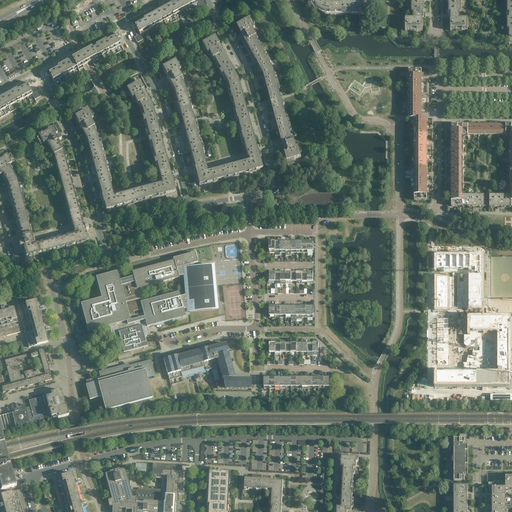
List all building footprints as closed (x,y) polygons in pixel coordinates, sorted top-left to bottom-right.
[(167,27),(185,16),(199,8),(199,9),(205,6),(201,0),(196,3),(194,0),(178,0),(131,26),(137,36),(134,38),(137,43),(143,40),(140,35),(159,25),(161,30),(167,27)] [(326,0),(308,0),(309,1),(311,0),(315,8),(321,11),(326,0)] [(347,14),(347,2),(341,2),(341,0),(334,0),(335,3),(332,3),(327,0),(326,0),(321,11),(326,14),(326,12),(327,13),(330,13),(330,14),(335,14),(335,16),(342,16),(342,14),(347,14)] [(364,14),(364,2),(367,2),(366,0),(354,0),(354,2),(347,2),(347,14),(352,14),(352,12),(358,12),(358,14),(364,14)] [(422,31),(422,19),(426,19),(426,12),(424,12),(424,7),(411,7),(411,12),(410,12),(410,18),(405,18),(405,31),(411,31),(411,29),(414,29),(416,29),(416,31),(422,31)] [(467,31),(467,18),(463,18),(463,12),(461,12),(461,7),(448,7),(448,12),(447,12),(447,19),(450,19),(450,31),(456,31),(456,29),(461,29),(461,31),(467,31)] [(260,42),(255,32),(253,30),(255,29),(250,19),(237,26),(242,36),(243,39),(244,39),(249,48),(260,42)] [(87,64),(92,61),(95,67),(100,64),(100,63),(118,53),(123,51),(119,42),(121,40),(117,33),(81,54),(45,73),(49,80),(52,79),(53,82),(48,85),(51,91),(57,87),(80,74),(80,75),(85,72),(83,67),(87,64)] [(226,58),(221,49),(222,49),(220,46),(219,46),(214,37),(201,44),(207,54),(209,53),(215,64),(226,58)] [(267,58),(266,56),(267,55),(266,55),(264,53),(266,52),(264,49),(265,48),(261,41),(260,42),(249,48),(256,61),(256,62),(257,64),(258,64),(263,74),(274,70),(269,62),(271,61),(269,58),(267,58)] [(234,71),(233,69),(232,68),(226,58),(215,64),(221,75),(222,74),(224,77),(222,77),(223,78),(224,77),(228,84),(237,78),(234,72),(234,71)] [(185,84),(180,74),(178,72),(180,70),(175,61),(162,68),(167,77),(167,78),(168,80),(169,81),(174,91),(185,88),(184,86),(184,85),(185,84)] [(280,86),(276,71),(274,71),(274,70),(263,74),(265,81),(265,82),(266,85),(268,93),(269,96),(280,93),(278,86),(280,86)] [(423,81),(423,78),(421,78),(421,70),(409,70),(409,76),(408,76),(407,76),(407,81),(408,81),(409,81),(409,87),(421,87),(421,81),(423,81)] [(241,92),(239,83),(238,80),(237,78),(228,84),(230,91),(228,91),(229,96),(230,95),(231,98),(230,98),(230,99),(232,98),(233,105),(244,102),(242,96),(243,95),(242,92),(241,92)] [(16,110),(13,105),(32,95),(34,100),(40,97),(37,91),(35,93),(29,82),(0,98),(0,118),(10,113),(11,113),(16,110)] [(152,106),(147,95),(146,95),(146,94),(145,92),(144,91),(139,82),(126,89),(132,99),(134,98),(140,111),(153,107),(152,106)] [(423,95),(423,92),(421,92),(421,87),(409,87),(409,92),(408,92),(407,92),(407,97),(408,98),(409,98),(409,103),(421,103),(421,95),(423,95)] [(189,102),(188,99),(190,99),(188,94),(187,95),(185,88),(174,91),(177,102),(177,105),(178,105),(180,112),(191,109),(192,109),(190,101),(189,102)] [(287,113),(283,99),(282,99),(280,93),(269,96),(270,100),(271,102),(271,103),(271,105),(272,106),(275,117),(287,113)] [(248,113),(247,113),(245,108),(245,106),(246,106),(244,102),(233,105),(235,111),(235,112),(234,112),(235,116),(236,116),(236,119),(235,119),(237,125),(249,122),(248,116),(248,113)] [(427,127),(427,119),(421,119),(421,116),(421,114),(423,114),(423,111),(421,111),(421,103),(409,103),(409,108),(408,108),(407,109),(407,113),(408,114),(409,114),(409,116),(409,119),(414,119),(414,124),(413,124),(413,125),(413,129),(413,130),(414,130),(414,135),(427,135),(427,130),(429,130),(429,127),(427,127)] [(160,134),(157,122),(157,121),(156,118),(153,107),(140,111),(144,122),(145,121),(149,135),(149,136),(150,138),(148,138),(149,143),(151,142),(151,145),(150,145),(152,153),(164,150),(162,143),(163,142),(162,139),(161,139),(160,134)] [(183,125),(184,126),(183,126),(184,129),(187,140),(200,137),(197,125),(196,126),(195,123),(196,123),(196,121),(194,115),(192,116),(191,109),(180,112),(183,125)] [(99,135),(92,123),(91,121),(93,120),(88,110),(74,117),(80,126),(79,127),(81,129),(81,130),(87,140),(99,136),(99,135)] [(291,127),(290,123),(288,124),(287,121),(289,120),(287,113),(275,117),(277,123),(276,124),(277,127),(278,127),(280,137),(291,134),(289,128),(291,127)] [(257,151),(256,148),(254,137),(253,137),(253,134),(249,122),(237,125),(240,138),(241,137),(242,140),(241,140),(241,141),(243,140),(246,151),(247,155),(248,158),(249,157),(250,160),(237,164),(241,176),(253,173),(252,172),(255,171),(255,172),(256,172),(255,170),(262,168),(260,158),(261,158),(260,154),(259,154),(258,152),(258,151),(257,151)] [(468,136),(468,135),(468,125),(451,125),(451,141),(462,141),(462,136),(468,136)] [(505,135),(505,125),(479,125),(479,135),(505,135)] [(21,194),(20,192),(21,192),(20,189),(19,189),(17,180),(9,167),(10,167),(9,165),(14,162),(9,154),(3,158),(0,160),(0,176),(3,175),(4,178),(3,178),(5,182),(6,181),(8,184),(9,187),(7,188),(9,195),(11,194),(11,197),(12,198),(10,199),(13,210),(15,210),(16,212),(16,215),(15,216),(21,237),(22,237),(23,240),(24,243),(19,244),(20,248),(23,247),(26,258),(54,250),(54,251),(55,251),(55,250),(58,249),(60,249),(60,248),(88,241),(85,230),(89,229),(88,226),(83,227),(82,225),(81,221),(83,220),(77,199),(75,199),(74,194),(75,194),(72,182),(71,182),(71,181),(70,179),(71,178),(69,171),(68,171),(67,169),(66,166),(68,165),(66,157),(64,157),(63,153),(61,149),(62,148),(60,145),(59,146),(57,142),(61,140),(59,137),(54,127),(47,131),(47,132),(43,135),(42,134),(35,138),(40,146),(45,143),(46,145),(47,145),(54,157),(60,178),(59,178),(60,181),(61,181),(61,184),(62,188),(61,188),(62,189),(63,193),(64,192),(67,206),(66,206),(67,211),(68,210),(70,216),(69,216),(70,219),(71,219),(73,227),(74,230),(73,230),(74,233),(73,233),(74,233),(75,233),(75,234),(69,236),(69,234),(64,236),(55,238),(45,241),(44,241),(41,242),(42,243),(34,246),(34,244),(35,244),(35,243),(34,240),(33,240),(33,239),(30,230),(31,230),(30,226),(29,227),(28,221),(29,221),(28,217),(27,217),(23,203),(24,203),(23,198),(22,198),(21,194)] [(301,158),(298,147),(297,148),(293,134),(291,134),(280,137),(283,148),(283,149),(283,151),(284,152),(287,151),(287,152),(285,153),(287,162),(301,158)] [(429,146),(429,143),(427,143),(427,135),(414,135),(414,141),(413,141),(413,146),(414,146),(414,152),(427,152),(427,146),(429,146)] [(97,178),(100,189),(111,186),(112,186),(109,174),(108,175),(104,160),(103,158),(105,158),(104,154),(102,154),(101,148),(102,148),(99,136),(87,140),(91,154),(90,155),(91,157),(92,158),(93,163),(96,175),(96,176),(97,178)] [(206,167),(202,151),(204,151),(202,147),(201,147),(201,144),(202,144),(200,137),(187,140),(189,147),(190,150),(195,168),(194,168),(195,170),(195,171),(194,172),(194,173),(195,173),(195,175),(196,175),(199,185),(206,183),(206,185),(207,185),(207,184),(209,183),(210,184),(221,181),(220,179),(220,180),(217,169),(205,172),(205,169),(207,169),(206,167)] [(463,158),(463,141),(462,141),(451,141),(451,149),(449,149),(449,152),(451,152),(451,158),(463,158)] [(162,195),(175,192),(174,185),(175,184),(174,180),(173,181),(172,177),(168,164),(168,163),(167,161),(167,160),(164,150),(152,153),(155,164),(156,163),(161,180),(162,184),(160,184),(143,188),(141,189),(141,188),(138,189),(138,190),(131,192),(115,196),(114,197),(113,193),(112,190),(111,186),(100,189),(102,196),(103,200),(101,200),(102,204),(104,203),(106,210),(119,207),(119,208),(131,205),(130,203),(134,202),(137,201),(137,203),(146,201),(148,200),(162,196),(162,195)] [(429,160),(429,157),(427,157),(427,152),(414,152),(414,157),(413,157),(413,162),(413,163),(414,163),(414,168),(427,168),(427,160),(429,160)] [(463,174),(463,163),(463,158),(451,158),(451,163),(449,163),(449,166),(451,166),(451,174),(463,174)] [(228,165),(228,166),(223,167),(222,168),(221,167),(217,168),(217,169),(220,180),(220,179),(226,178),(227,178),(227,179),(241,176),(237,164),(232,165),(231,165),(228,165)] [(429,179),(429,176),(427,176),(427,168),(414,168),(414,173),(413,173),(413,174),(413,178),(413,179),(414,179),(414,184),(427,184),(427,179),(429,179)] [(463,190),(463,182),(463,174),(451,174),(451,179),(449,179),(449,182),(451,182),(451,190),(462,190),(463,190)] [(429,192),(429,190),(429,189),(427,189),(427,184),(414,184),(414,189),(413,189),(413,190),(413,195),(414,195),(414,201),(427,201),(427,192),(429,192)] [(467,207),(467,195),(462,195),(462,190),(451,190),(451,207),(467,207)] [(484,207),(484,195),(467,195),(467,207),(473,207),(473,209),(476,209),(476,207),(484,207)] [(506,207),(506,195),(489,195),(489,207),(497,207),(497,209),(500,209),(500,207),(506,207)] [(185,318),(187,317),(185,310),(191,309),(191,313),(220,310),(218,298),(216,266),(196,268),(195,264),(199,263),(196,254),(175,259),(175,261),(134,272),(135,277),(121,281),(119,272),(117,272),(112,274),(98,278),(98,279),(102,295),(103,298),(82,304),(83,306),(84,311),(90,332),(92,332),(97,330),(111,327),(113,335),(115,334),(118,343),(122,342),(125,353),(149,347),(146,336),(151,335),(149,328),(149,327),(152,326),(152,327),(185,318)] [(482,257),(436,257),(437,309),(482,309),(482,257)] [(49,342),(41,314),(38,303),(37,303),(36,300),(23,304),(23,307),(18,308),(29,348),(49,342)] [(0,338),(20,333),(14,311),(14,309),(0,312),(0,338)] [(509,319),(437,319),(437,386),(510,386),(509,319)] [(235,379),(228,352),(227,352),(227,351),(225,344),(207,349),(200,350),(200,351),(177,357),(176,356),(163,360),(169,381),(212,369),(217,389),(251,389),(251,379),(235,379)] [(50,363),(48,356),(45,356),(44,350),(39,351),(39,353),(45,374),(50,373),(49,369),(47,363),(50,363)] [(7,367),(6,367),(11,383),(14,382),(14,384),(49,375),(50,374),(50,373),(45,374),(39,353),(33,354),(33,353),(5,361),(6,365),(7,365),(7,367)] [(152,398),(147,378),(155,376),(151,360),(129,366),(128,364),(125,365),(99,372),(100,377),(86,381),(87,385),(86,385),(90,400),(102,397),(105,411),(121,407),(122,409),(137,405),(138,407),(148,405),(147,400),(152,398)] [(3,393),(38,383),(39,386),(46,384),(45,381),(52,380),(50,374),(49,375),(14,384),(2,388),(3,393)] [(65,404),(61,390),(50,393),(51,395),(46,397),(48,406),(47,406),(48,409),(49,409),(51,417),(55,416),(55,415),(57,415),(58,418),(69,415),(66,404),(65,404)] [(45,415),(40,398),(29,401),(31,409),(26,410),(30,424),(44,420),(43,415),(45,415)] [(16,485),(4,441),(1,431),(30,424),(26,410),(25,405),(20,407),(19,408),(19,407),(18,407),(17,407),(16,407),(16,408),(16,409),(16,410),(14,411),(15,412),(0,416),(0,489),(1,489),(2,489),(16,485)] [(468,464),(468,455),(465,455),(465,450),(468,450),(468,446),(465,446),(465,443),(465,438),(454,438),(454,481),(465,481),(465,477),(465,476),(465,474),(468,474),(468,469),(465,469),(465,464),(468,464)] [(356,471),(357,457),(341,457),(341,467),(343,467),(343,470),(354,471),(356,471)] [(180,511),(181,511),(182,509),(181,509),(181,505),(182,505),(182,502),(179,502),(179,491),(183,492),(184,472),(176,471),(176,469),(179,469),(178,469),(178,466),(180,466),(179,466),(157,464),(153,464),(152,468),(153,468),(153,470),(152,470),(152,478),(162,478),(161,491),(156,490),(155,490),(140,490),(140,489),(139,489),(138,489),(137,490),(137,491),(136,491),(136,492),(136,497),(132,497),(125,469),(120,470),(119,469),(110,471),(110,473),(105,474),(112,499),(108,500),(108,501),(108,503),(109,503),(109,506),(110,506),(111,506),(112,506),(112,511),(118,511),(119,508),(126,508),(125,511),(180,511)] [(353,478),(354,471),(343,470),(343,474),(341,474),(341,478),(343,478),(353,478)] [(226,511),(227,501),(227,498),(227,495),(228,485),(227,485),(228,482),(228,481),(228,479),(229,473),(208,472),(208,478),(209,478),(208,480),(208,481),(208,484),(207,494),(208,494),(208,496),(207,496),(207,497),(208,497),(207,500),(206,505),(208,505),(207,511),(226,511)] [(83,511),(82,507),(73,473),(53,478),(62,511),(83,511)] [(261,494),(261,490),(262,480),(262,475),(252,475),(252,477),(249,477),(249,479),(245,479),(244,489),(252,490),(251,494),(261,494)] [(282,500),(283,482),(271,481),(271,480),(262,480),(261,490),(272,491),(271,499),(282,500)] [(506,502),(506,490),(506,483),(505,483),(488,483),(488,487),(492,487),(492,488),(493,488),(493,490),(492,490),(492,499),(493,499),(493,502),(492,502),(506,502)] [(467,496),(467,494),(467,489),(466,489),(466,487),(467,487),(467,486),(454,486),(454,502),(467,502),(466,502),(466,499),(471,499),(471,495),(469,495),(469,496),(467,496)] [(27,511),(21,490),(7,493),(7,492),(0,494),(0,502),(2,506),(5,510),(5,511),(27,511)] [(352,496),(342,495),(340,495),(339,499),(341,499),(341,503),(352,504),(352,496)] [(284,511),(281,511),(282,508),(284,508),(284,505),(284,504),(282,504),(282,500),(271,499),(271,507),(272,507),(272,510),(272,511),(267,511),(266,511),(284,511)] [(467,511),(467,509),(467,504),(466,504),(466,502),(467,502),(454,502),(453,511),(471,511),(471,510),(469,510),(469,511),(467,511)] [(505,511),(506,502),(492,502),(493,502),(493,504),(488,504),(488,509),(491,509),(491,508),(492,508),(491,511),(505,511)] [(347,511),(351,511),(352,504),(341,503),(341,507),(337,507),(336,511),(347,511)]
